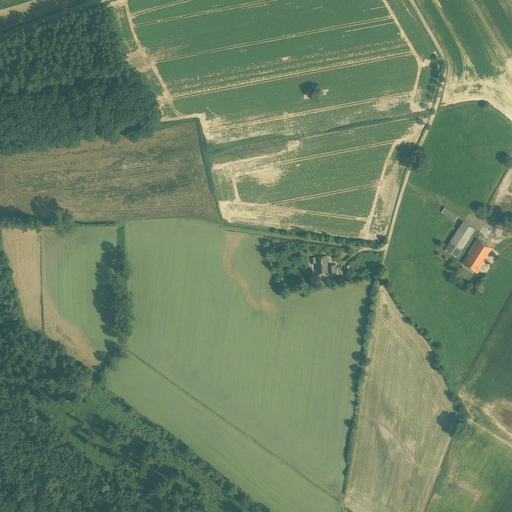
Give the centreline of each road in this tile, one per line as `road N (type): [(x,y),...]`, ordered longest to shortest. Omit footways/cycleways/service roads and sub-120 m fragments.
road 1 (track): [(410,0),(441,54),(443,78),(383,249)]
road 2 (track): [(511,232),(402,182)]
